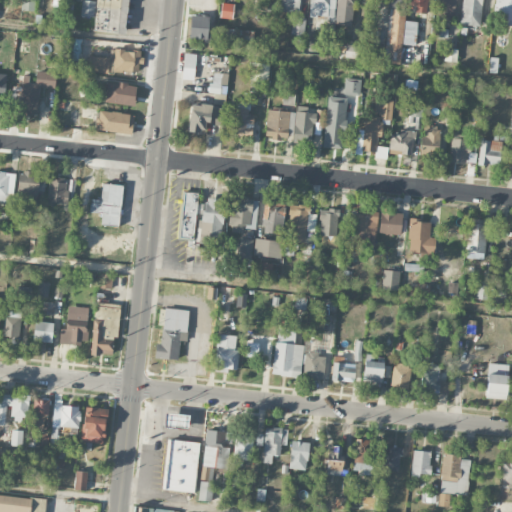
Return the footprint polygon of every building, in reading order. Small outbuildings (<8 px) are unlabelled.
[(34,0),(32,0),(22,0),(23,11),(35,10),(34,0)] [(53,0),(53,8),(65,8),(64,0),(53,0)] [(96,0),(93,31),(124,35),(127,0),(96,0)] [(301,14),(302,0),(281,0),(281,12),(301,14)] [(309,0),(309,18),(334,18),(334,0),(309,0)] [(404,9),(404,0),(388,0),(388,8),(404,9)] [(409,0),(408,12),(425,14),(427,0),(409,0)] [(455,0),(436,0),(436,17),(455,18),(455,0)] [(481,26),(481,0),(462,0),(462,25),(481,26)] [(493,0),(511,0),(511,28),(491,27),(493,0)] [(81,17),(94,17),(94,1),(81,1),(81,17)] [(234,5),(223,3),(220,18),(232,19),(234,5)] [(385,63),(400,64),(402,37),(415,37),(417,22),(405,21),(405,11),(388,10),(385,63)] [(190,15),(208,17),(207,42),(188,40),(190,15)] [(303,36),(306,19),(293,17),(290,34),(303,36)] [(227,43),(251,45),(253,32),(229,29),(227,43)] [(358,58),(359,46),(346,45),(345,57),(358,58)] [(445,61),(456,62),(457,50),(445,49),(445,61)] [(113,71),(140,72),(140,51),(114,50),(113,71)] [(194,80),(195,54),(184,54),(183,80),(194,80)] [(109,57),(88,56),(87,72),(108,73),(109,57)] [(56,73),(36,71),(36,83),(29,83),(30,76),(23,75),(22,88),(14,88),(13,109),(37,111),(40,87),(55,89),(56,73)] [(296,95),(297,79),(285,78),(283,94),(296,95)] [(361,80),(345,79),(343,94),(359,96),(361,80)] [(107,83),(105,103),(135,105),(136,85),(107,83)] [(322,147),(342,149),(347,99),(328,97),(322,147)] [(393,101),(374,100),(374,116),(365,115),(364,130),(357,129),(355,152),(378,153),(380,120),(392,120),(393,101)] [(252,109),(235,108),(235,102),(231,101),(230,137),(251,137),(252,109)] [(421,118),(423,104),(410,102),(408,116),(421,118)] [(188,132),(202,134),(203,123),(221,125),(223,108),(191,104),(188,132)] [(296,112),(267,110),(265,138),(312,142),(314,113),(307,113),(308,107),(297,106),(296,112)] [(133,114),(98,111),(96,131),(132,133),(133,114)] [(439,128),(422,128),(421,156),(438,157),(439,128)] [(412,156),(414,133),(391,130),(388,150),(401,151),(400,154),(412,156)] [(448,162),(466,165),(467,162),(473,163),(474,155),(468,154),(470,137),(452,135),(448,162)] [(477,164),(497,167),(501,142),(481,139),(477,164)] [(0,202),(13,203),(14,173),(0,172),(0,202)] [(19,173),(17,191),(44,193),(45,174),(19,173)] [(66,204),(68,180),(49,178),(46,202),(66,204)] [(122,186),(118,227),(97,225),(98,214),(89,213),(91,199),(99,200),(102,183),(122,186)] [(182,190),(176,240),(193,242),(198,191),(182,190)] [(228,232),(241,234),(242,228),(255,230),(259,201),(233,197),(228,232)] [(199,243),(208,244),(208,237),(222,238),(223,199),(201,199),(199,243)] [(281,234),(283,203),(264,202),(262,232),(281,234)] [(309,214),(309,206),(289,205),(287,242),(305,243),(305,232),(315,232),(316,214),(309,214)] [(319,235),(337,236),(338,210),(320,209),(319,235)] [(349,233),(354,234),(352,252),(362,253),(363,245),(375,246),(377,212),(364,211),(364,213),(351,212),(349,233)] [(400,235),(401,214),(380,213),(379,234),(400,235)] [(408,253),(420,253),(420,259),(434,259),(434,238),(429,238),(430,221),(409,220),(408,253)] [(467,223),(466,259),(485,260),(485,223),(467,223)] [(251,259),(252,239),(238,238),(237,258),(251,259)] [(29,250),(37,251),(39,241),(31,240),(29,250)] [(281,257),(282,241),(254,240),(253,256),(281,257)] [(258,274),(272,276),(274,264),(260,262),(258,274)] [(398,290),(399,271),(382,270),(381,290),(398,290)] [(98,288),(112,289),(112,275),(98,274),(98,288)] [(410,296),(428,297),(429,284),(410,283),(410,296)] [(37,296),(47,296),(47,284),(38,284),(37,296)] [(29,287),(18,287),(17,298),(28,299),(29,287)] [(295,309),(305,310),(305,299),(296,298),(295,309)] [(65,330),(59,329),(59,343),(86,344),(88,308),(66,307),(65,330)] [(3,337),(19,338),(20,309),(3,308),(3,337)] [(159,308),(189,311),(186,342),(179,341),(177,361),(154,359),(155,344),(159,344),(161,325),(157,325),(159,308)] [(113,341),(101,340),(102,321),(92,320),(91,354),(113,355),(113,341)] [(34,342),(52,342),(53,323),(34,322),(34,342)] [(300,378),(303,345),(294,345),(296,330),(277,328),(272,375),(300,378)] [(236,336),(218,334),(214,371),(227,373),(228,369),(236,370),(239,350),(235,349),(236,336)] [(257,357),(258,343),(246,343),(246,357),(257,357)] [(324,355),(304,354),(303,378),(323,379),(324,355)] [(382,382),(383,362),(363,361),(363,381),(382,382)] [(332,362),(331,380),(353,382),(355,364),(332,362)] [(392,387),(408,387),(409,364),(393,363),(392,387)] [(439,381),(439,365),(422,364),(421,391),(449,391),(449,382),(439,381)] [(507,365),(487,364),(486,398),(506,399),(507,365)] [(29,395),(0,393),(0,417),(6,418),(6,406),(11,406),(11,418),(28,418),(29,395)] [(35,399),(34,429),(43,429),(44,415),(50,415),(50,399),(35,399)] [(78,428),(79,406),(62,406),(62,400),(54,400),(53,427),(78,428)] [(106,408),(84,408),(83,442),(105,443),(106,408)] [(187,427),(188,415),(165,414),(165,426),(187,427)] [(264,428),(262,464),(271,464),(272,456),(283,456),(284,429),(264,428)] [(203,467),(227,469),(229,432),(205,430),(203,467)] [(22,446),(22,433),(11,433),(11,446),(22,446)] [(242,466),(242,460),(252,460),(253,436),(235,435),(233,466),(242,466)] [(166,439),(161,490),(194,494),(200,443),(166,439)] [(371,441),(354,440),(353,473),(370,474),(371,441)] [(306,471),(310,443),(292,441),(288,468),(306,471)] [(383,471),(400,472),(401,447),(384,447),(383,471)] [(343,449),(327,448),(325,475),(341,476),(343,449)] [(429,476),(431,452),(412,451),(411,475),(429,476)] [(468,495),(469,460),(459,460),(459,455),(442,454),(440,494),(468,495)] [(499,476),(503,477),(502,485),(511,486),(511,457),(501,457),(499,476)] [(74,490),(86,491),(87,472),(75,471),(74,490)] [(198,500),(211,502),(214,483),(201,481),(198,500)] [(436,493),(422,492),(421,503),(435,503),(436,493)] [(449,494),(439,494),(438,506),(448,507),(449,494)] [(0,511),(0,495),(28,499),(28,497),(48,499),(46,511),(0,511)] [(346,498),(335,497),(334,509),(345,510),(346,498)]
